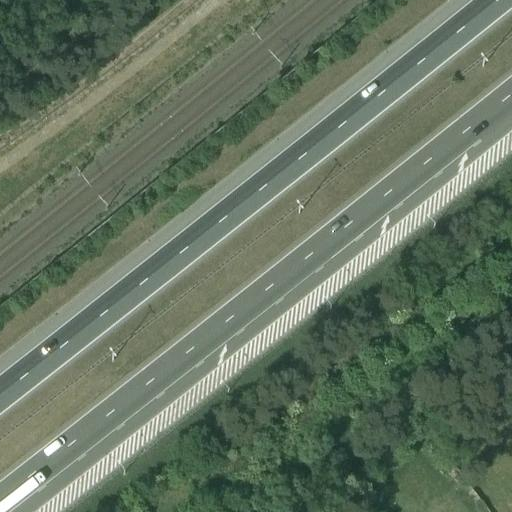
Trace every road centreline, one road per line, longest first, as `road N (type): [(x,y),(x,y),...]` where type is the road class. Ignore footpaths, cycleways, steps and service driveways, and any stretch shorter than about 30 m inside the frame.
road 1 (motorway): [(511,5),(0,413)]
road 2 (motorway): [(0,505),(511,98)]
